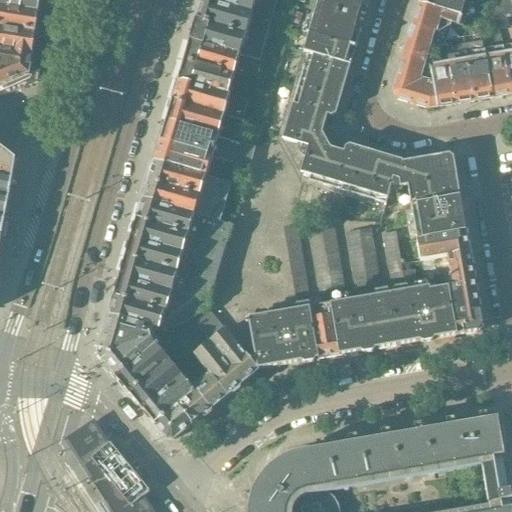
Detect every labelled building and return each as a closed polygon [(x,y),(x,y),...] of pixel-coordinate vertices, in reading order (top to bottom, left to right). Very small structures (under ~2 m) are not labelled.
[(39,0),(0,0),(0,9),(37,15),(39,0)] [(276,1),(274,0),(201,0),(201,1),(271,21),(276,1)] [(355,50),(369,0),(318,0),(308,36),(355,50)] [(418,0),(417,5),(465,19),(471,0),(418,0)] [(504,20),(510,0),(501,0),(499,9),(495,8),(493,16),(488,15),(486,23),(497,27),(500,18),(504,20)] [(271,21),(201,1),(195,21),(265,41),(271,21)] [(465,19),(417,5),(411,26),(439,34),(448,27),(449,24),(463,28),(465,19)] [(37,15),(0,9),(0,30),(34,35),(37,15)] [(265,41),(195,21),(189,43),(239,57),(240,56),(259,62),(265,41)] [(411,26),(403,55),(424,62),(425,61),(429,50),(444,47),(442,35),(439,34),(411,26)] [(34,35),(0,30),(0,51),(31,56),(34,35)] [(491,100),(483,57),(482,51),(479,34),(462,37),(474,103),(491,100)] [(335,116),(340,102),(355,50),(308,36),(309,37),(277,141),(278,143),(282,141),(299,146),(308,147),(300,174),(296,176),(301,185),(384,210),(390,189),(397,161),(377,155),(349,147),(345,149),(343,154),(330,150),(329,149),(322,135),(327,118),(331,119),(335,116)] [(474,103),(462,37),(444,40),(447,57),(446,57),(447,63),(454,107),(474,103)] [(239,57),(189,43),(183,62),(234,77),(239,57)] [(511,45),(501,47),(502,54),(510,97),(511,96),(511,45)] [(510,97),(502,54),(501,47),(482,51),(483,57),(491,100),(510,97)] [(37,83),(41,57),(31,56),(0,51),(0,92),(2,98),(37,83)] [(432,88),(429,66),(428,60),(425,61),(424,62),(403,55),(395,81),(432,88)] [(454,107),(447,63),(446,57),(428,60),(429,66),(432,88),(436,110),(454,107)] [(234,77),(183,62),(177,82),(228,97),(234,77)] [(436,110),(432,88),(395,81),(391,94),(395,101),(429,111),(436,110)] [(248,103),(230,97),(228,97),(177,82),(171,102),(224,117),(242,122),(248,103)] [(224,117),(171,102),(165,123),(218,138),(224,117)] [(254,149),(218,138),(165,123),(160,143),(212,158),(248,169),(254,149)] [(160,143),(154,163),(206,179),(212,158),(160,143)] [(0,176),(12,178),(15,161),(0,149),(0,176)] [(404,164),(404,163),(397,161),(390,189),(398,191),(398,189),(407,188),(407,189),(456,180),(453,159),(448,156),(446,156),(439,157),(404,164)] [(219,224),(230,186),(206,179),(154,163),(148,182),(142,201),(195,216),(195,217),(219,224)] [(0,197),(9,199),(12,178),(0,176),(0,197)] [(465,234),(459,196),(456,180),(407,189),(416,242),(465,234)] [(0,216),(5,217),(9,199),(0,197),(0,216)] [(208,308),(231,228),(219,224),(195,217),(195,216),(142,201),(109,318),(153,330),(159,332),(184,325),(208,308)] [(296,226),(284,229),(296,300),(308,298),(296,226)] [(333,228),(309,232),(319,296),(343,292),(333,228)] [(370,230),(346,234),(355,290),(379,286),(370,230)] [(402,275),(395,234),(383,236),(391,284),(415,279),(414,272),(402,275)] [(465,234),(416,242),(419,262),(469,254),(465,234)] [(481,328),(473,278),(469,254),(419,262),(422,278),(443,275),(445,289),(453,337),(477,333),(481,328)] [(453,337),(445,289),(435,291),(434,288),(387,296),(396,347),(453,337)] [(396,347),(387,296),(328,306),(337,358),(396,347)] [(328,306),(307,310),(317,361),(337,358),(328,306)] [(317,361),(307,310),(247,320),(254,360),(249,361),(257,370),(258,370),(259,371),(317,361)] [(257,370),(249,361),(224,331),(209,313),(192,327),(207,345),(241,385),(257,372),(259,371),(258,370),(257,370)] [(150,339),(153,330),(109,318),(97,358),(150,339)] [(150,339),(97,358),(116,381),(157,347),(150,339)] [(241,385),(207,345),(193,357),(208,376),(226,398),(241,385)] [(157,347),(116,381),(129,396),(169,362),(157,347)] [(169,362),(129,396),(141,411),(182,378),(169,362)] [(208,376),(191,390),(190,391),(193,394),(176,408),(191,426),(226,398),(208,376)] [(182,378),(141,411),(154,426),(176,408),(193,394),(190,391),(191,390),(182,378)] [(176,408),(154,426),(165,441),(173,441),(191,426),(176,408)] [(511,511),(511,507),(509,492),(508,492),(502,458),(503,458),(497,419),(496,420),(487,421),(479,423),(454,427),(446,428),(430,431),(422,432),(415,433),(414,434),(411,434),(389,438),(381,439),(357,443),(349,445),(324,449),(316,450),(300,453),(299,453),(294,454),(288,456),(283,458),(278,461),(273,464),(269,468),(265,472),(261,476),(258,480),(257,482),(256,484),(255,485),(254,487),(253,488),(252,490),(252,491),(251,493),(250,495),(250,496),(249,498),(249,500),(248,502),(248,504),(248,505),(247,507),(247,509),(247,511),(246,511),(511,511)] [(149,493),(109,444),(107,445),(94,426),(91,426),(80,464),(94,485),(93,485),(109,511),(150,511),(142,499),(149,493)]
